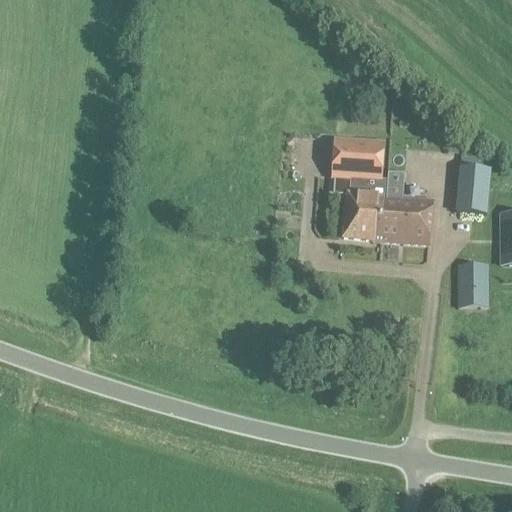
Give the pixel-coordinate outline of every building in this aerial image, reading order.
[(335,143),(333,181),(335,181),(351,183),(382,184),(384,146),(335,143)] [(482,215),(484,171),(460,170),(458,214),(482,215)] [(348,198),(345,244),(381,247),(385,200),(386,184),(382,184),(351,183),(350,198),(349,198),(348,198)] [(385,200),(381,247),(432,251),(435,204),(385,200)] [(511,215),(500,215),(500,234),(501,268),(511,267),(511,215)] [(489,312),(489,268),(458,269),(458,313),(489,312)]
